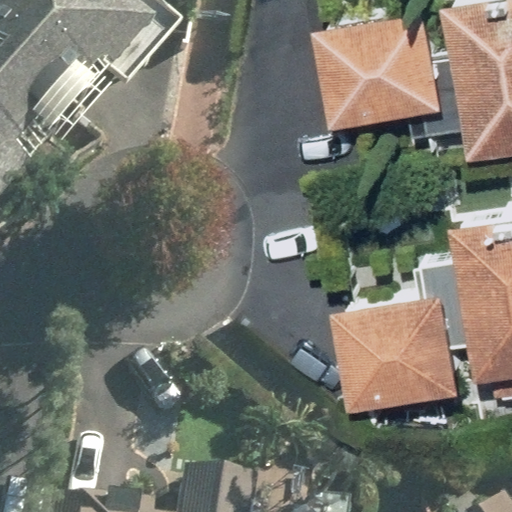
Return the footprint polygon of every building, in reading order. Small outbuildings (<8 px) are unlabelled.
[(0,0),(0,194),(4,198),(46,148),(66,165),(116,107),(107,99),(169,27),(137,0),(0,0)] [(453,0),(376,0),(337,7),(354,105),(468,85),(453,0)] [(511,0),(465,0),(492,136),(511,132),(511,0)] [(511,198),(475,203),(498,368),(511,365),(511,198)] [(472,269),(353,290),(371,390),(490,369),(472,269)] [(178,511),(253,511),(255,490),(181,482),(178,511)]
